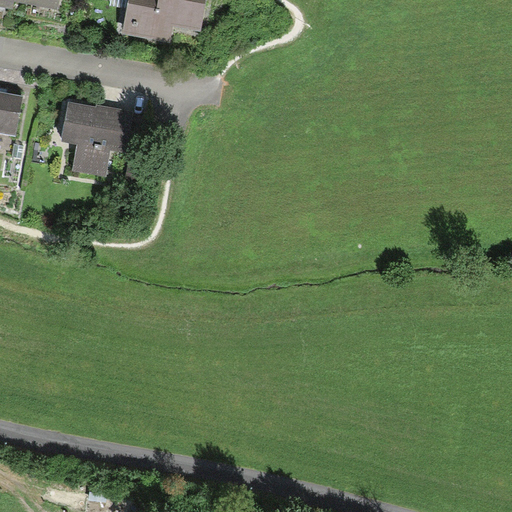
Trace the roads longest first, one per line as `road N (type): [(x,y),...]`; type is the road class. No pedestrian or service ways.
road 1 (residential): [(0,428),(367,511)]
road 2 (residential): [(0,52),(198,90)]
